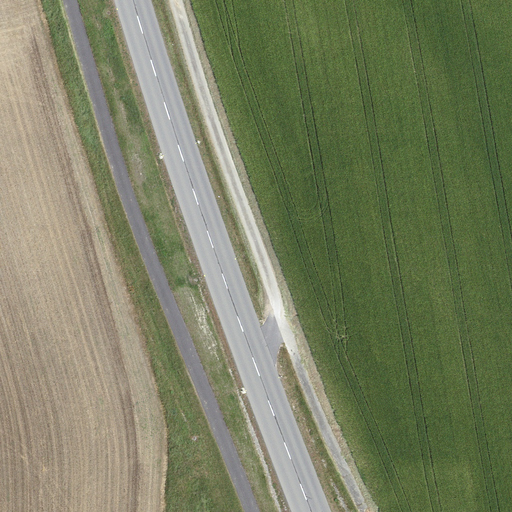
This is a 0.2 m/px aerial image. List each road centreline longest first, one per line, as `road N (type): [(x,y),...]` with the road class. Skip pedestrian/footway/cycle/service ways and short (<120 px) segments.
road 1 (track): [(174,0),(302,375),(361,511)]
road 2 (track): [(69,0),(135,217),(251,511)]
road 3 (primary): [(132,0),(311,511)]
